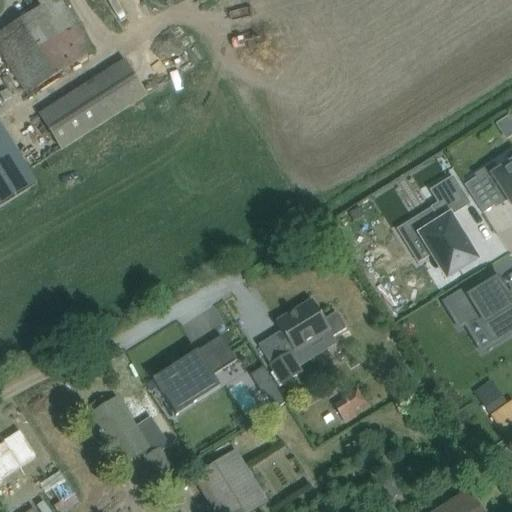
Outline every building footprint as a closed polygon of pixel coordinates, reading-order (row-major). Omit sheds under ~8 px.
[(0,52),(26,94),(93,51),(61,0),(36,0),(41,7),(0,33),(0,52)] [(38,114),(62,150),(147,96),(125,59),(38,114)] [(492,165),(476,176),(496,207),(508,200),(511,206),(511,205),(511,163),(498,173),(492,165)] [(439,223),(418,237),(431,257),(446,281),(479,261),(452,216),(470,205),(453,177),(429,191),(437,204),(430,208),(439,223)] [(448,301),(444,304),(459,328),(463,325),(480,314),(497,341),(511,332),(511,293),(511,294),(497,271),(448,301)] [(277,323),(295,353),(329,332),(333,337),(346,329),(337,313),(325,320),(313,301),(277,323)] [(252,351),(238,359),(244,368),(257,360),(252,351)] [(289,353),(268,366),(281,386),(302,373),(289,353)] [(173,367),(152,380),(175,416),(220,388),(212,376),(207,368),(199,355),(175,369),(173,367)] [(263,368),(250,376),(263,397),(267,394),(276,409),(285,403),(263,368)] [(490,381),(474,393),(491,416),(507,404),(490,381)] [(342,417),(365,403),(357,390),(334,404),(342,417)] [(91,416),(123,464),(133,457),(144,474),(153,469),(159,478),(173,469),(160,450),(168,444),(151,416),(134,427),(117,400),(108,406),(102,397),(91,404),(97,413),(91,416)] [(7,456),(0,459),(0,498),(3,503),(16,495),(14,492),(49,471),(32,443),(9,458),(7,456)] [(254,511),(267,504),(236,452),(194,477),(215,511),(254,511)] [(402,492),(391,476),(380,483),(390,499),(402,492)] [(69,511),(81,504),(71,488),(34,511),(69,511)] [(481,511),(467,490),(433,511),(481,511)]
